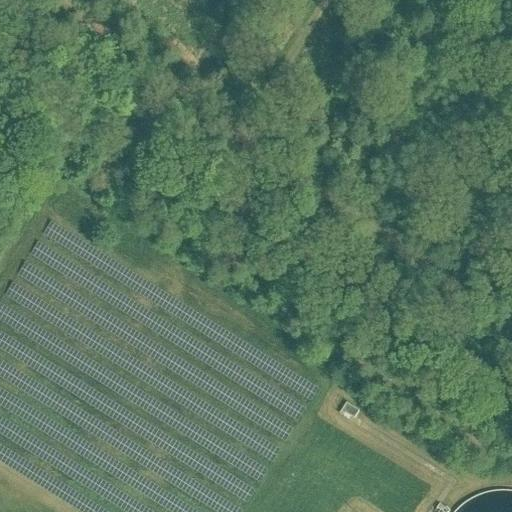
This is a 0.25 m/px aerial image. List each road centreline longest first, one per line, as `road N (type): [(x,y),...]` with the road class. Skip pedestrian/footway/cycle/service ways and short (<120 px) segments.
road 1 (track): [(0,29),(511,402)]
road 2 (track): [(316,0),(222,139),(174,156)]
